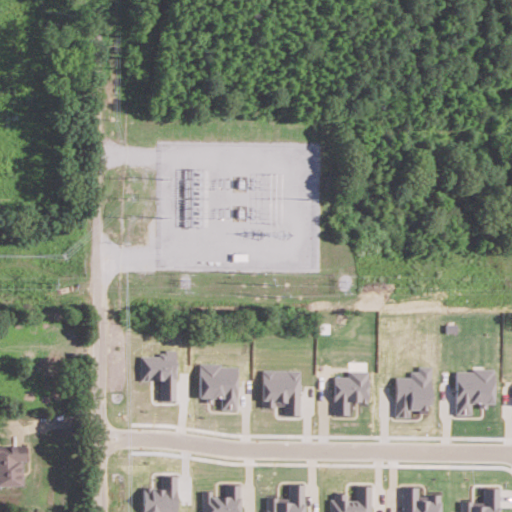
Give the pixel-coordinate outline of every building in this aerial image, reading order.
[(159,398),(175,399),(176,353),(139,352),(139,379),(160,379),(159,398)] [(236,408),(237,363),(199,362),(197,397),(220,398),(220,407),(236,408)] [(430,367),(409,366),(409,375),(395,375),(394,415),(409,416),(409,410),(429,410),(430,367)] [(493,369),(455,367),(454,413),(470,414),(470,401),(492,402),(493,369)] [(261,405),(283,405),(283,413),(299,413),(300,369),(261,368),(261,405)] [(367,401),(368,370),(348,369),(347,375),(333,375),(332,413),(348,413),(349,400),(367,401)] [(0,484),(22,484),(21,459),(27,459),(27,444),(0,444),(0,484)] [(167,511),(168,511),(176,511),(175,474),(160,474),(160,487),(141,487),(141,511),(167,511)] [(265,496),(265,511),(303,511),(304,483),(288,482),(287,497),(265,496)] [(200,511),(238,511),(239,483),(223,483),(223,495),(211,494),(211,489),(201,489),(200,511)] [(370,511),(371,484),(355,484),(355,499),(345,498),(345,495),(329,495),(329,511),(370,511)] [(439,511),(439,494),(417,494),(417,486),(402,485),(401,511),(439,511)] [(497,511),(498,487),(483,486),(482,503),(466,503),(466,511),(460,511),(459,511),(497,511)]
